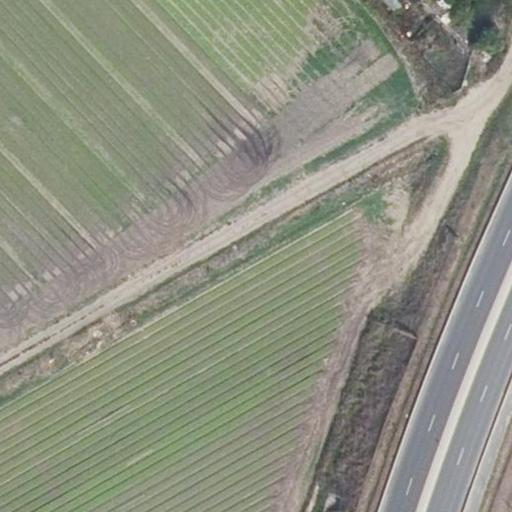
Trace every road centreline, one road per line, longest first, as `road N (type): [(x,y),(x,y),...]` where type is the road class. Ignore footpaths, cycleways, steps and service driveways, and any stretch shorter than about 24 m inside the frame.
road 1 (track): [(471,116),(419,124),(0,363)]
road 2 (secondary): [(511,202),(393,511)]
road 3 (secondary): [(441,511),(511,330)]
